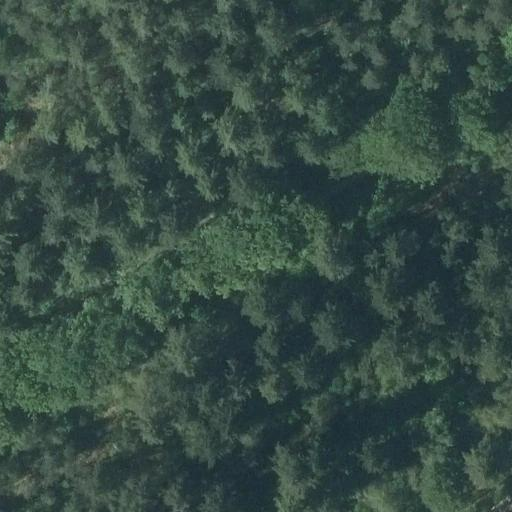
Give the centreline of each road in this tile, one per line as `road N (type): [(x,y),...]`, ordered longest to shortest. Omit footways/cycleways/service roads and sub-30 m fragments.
road 1 (unknown): [(0,360),(511,35)]
road 2 (track): [(307,0),(383,169)]
